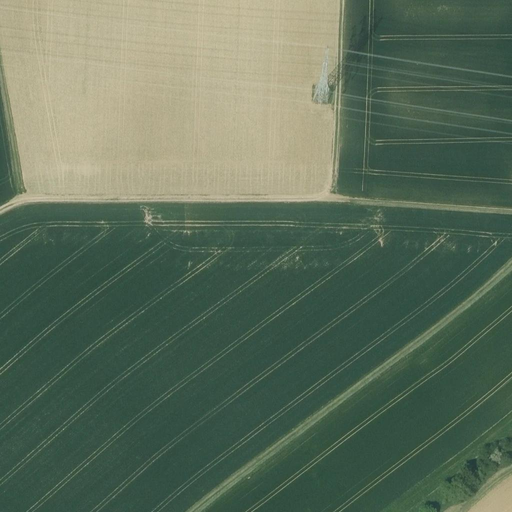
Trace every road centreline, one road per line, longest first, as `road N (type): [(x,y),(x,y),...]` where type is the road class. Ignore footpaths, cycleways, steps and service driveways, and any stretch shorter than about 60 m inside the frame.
road 1 (track): [(511,211),(332,198),(20,201),(0,212)]
road 2 (track): [(511,259),(195,511)]
road 3 (track): [(332,198),(341,0)]
road 4 (track): [(0,68),(20,201)]
